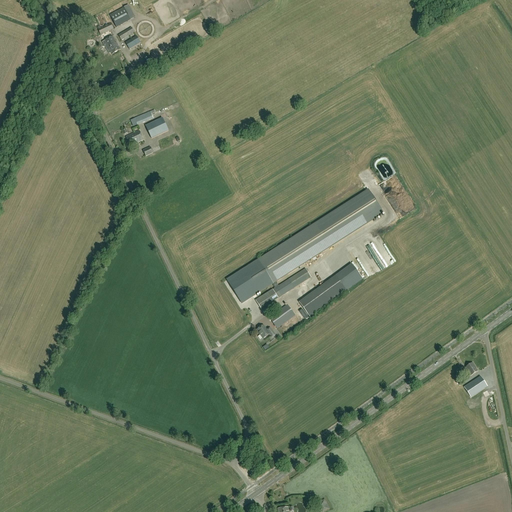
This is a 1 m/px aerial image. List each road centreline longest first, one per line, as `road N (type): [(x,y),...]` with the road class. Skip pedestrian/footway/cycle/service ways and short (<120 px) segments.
road 1 (unclassified): [(232,464),(246,440),(245,423),(39,0)]
road 2 (tertiary): [(255,493),(481,332)]
road 3 (unclassified): [(232,464),(0,378)]
road 4 (unclassified): [(511,459),(481,332)]
